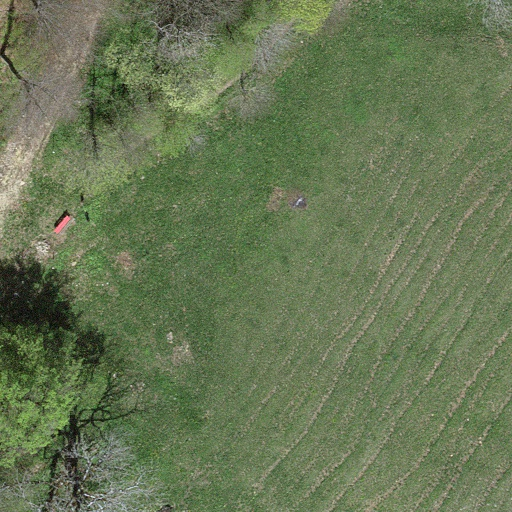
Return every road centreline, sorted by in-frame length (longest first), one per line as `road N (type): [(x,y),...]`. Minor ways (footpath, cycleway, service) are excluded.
road 1 (track): [(13,198),(77,177),(207,85),(293,0)]
road 2 (track): [(13,198),(91,0)]
